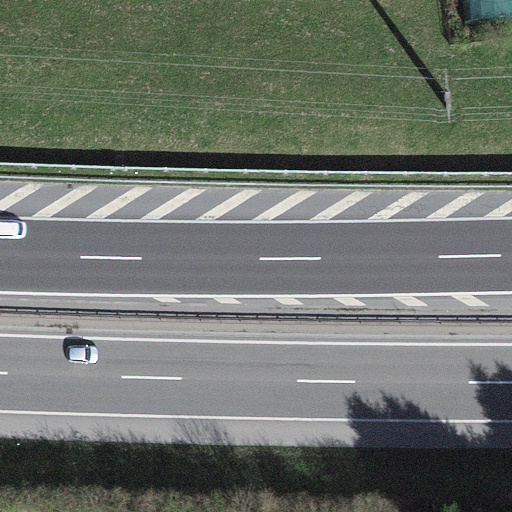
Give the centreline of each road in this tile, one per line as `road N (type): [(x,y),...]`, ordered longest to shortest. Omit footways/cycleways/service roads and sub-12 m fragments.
road 1 (motorway): [(0,374),(511,383)]
road 2 (motorway): [(511,254),(0,254)]
